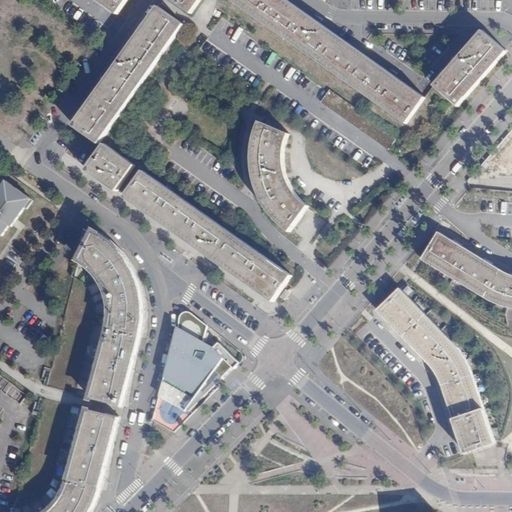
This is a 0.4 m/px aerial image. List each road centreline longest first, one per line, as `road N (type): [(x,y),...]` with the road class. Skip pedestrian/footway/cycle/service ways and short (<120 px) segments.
road 1 (residential): [(82,200),(31,165),(148,0)]
road 2 (residential): [(162,282),(143,418),(124,475),(138,503)]
road 3 (residential): [(277,360),(425,189)]
road 4 (residential): [(310,0),(344,19),(511,24)]
road 5 (residential): [(138,503),(277,360)]
road 6 (residential): [(415,472),(438,441),(439,407),(420,371),(371,323)]
road 7 (residential): [(277,360),(415,472)]
road 8 (residential): [(0,315),(82,200)]
road 9 (residential): [(277,360),(189,293),(162,282)]
road 10 (residential): [(425,189),(511,89)]
